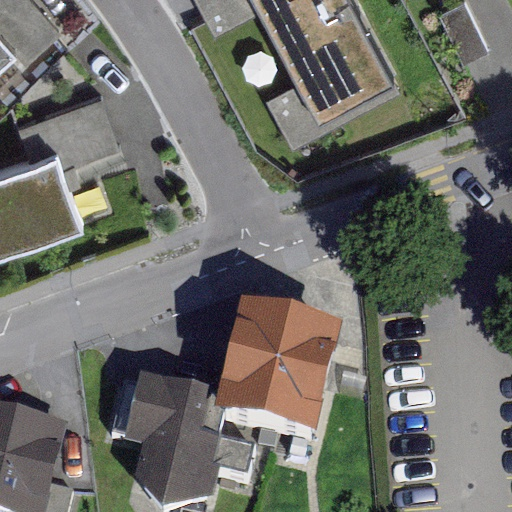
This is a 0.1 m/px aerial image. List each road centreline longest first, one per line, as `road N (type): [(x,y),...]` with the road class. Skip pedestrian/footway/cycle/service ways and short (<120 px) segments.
road 1 (residential): [(266,257),(201,101),(136,0)]
road 2 (residential): [(266,257),(0,355)]
road 3 (residential): [(511,163),(266,257)]
